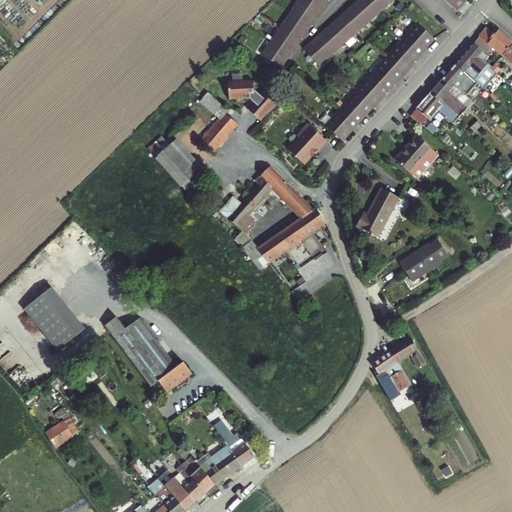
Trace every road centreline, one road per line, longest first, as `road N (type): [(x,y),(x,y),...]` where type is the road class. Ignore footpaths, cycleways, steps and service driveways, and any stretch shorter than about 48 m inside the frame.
road 1 (residential): [(214,511),(331,417),(360,373),(370,332),(333,223),(332,180),(350,148),(462,31)]
road 2 (track): [(369,344),(511,246)]
